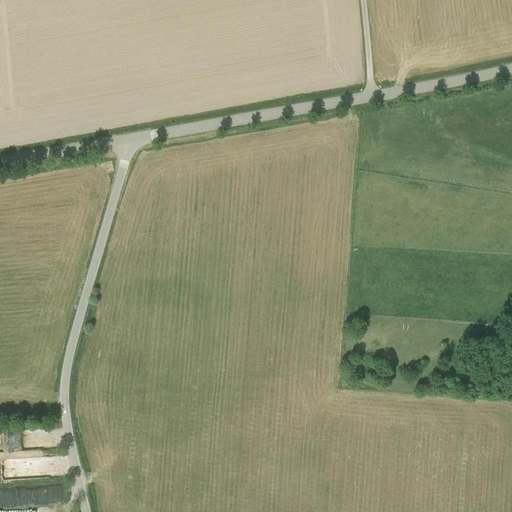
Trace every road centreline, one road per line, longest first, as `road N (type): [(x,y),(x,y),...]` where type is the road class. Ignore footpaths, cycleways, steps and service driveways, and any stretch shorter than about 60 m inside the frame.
road 1 (tertiary): [(124,139),(511,69)]
road 2 (unclassified): [(124,139),(65,374),(67,434),(86,511)]
road 3 (tertiary): [(124,139),(0,161)]
